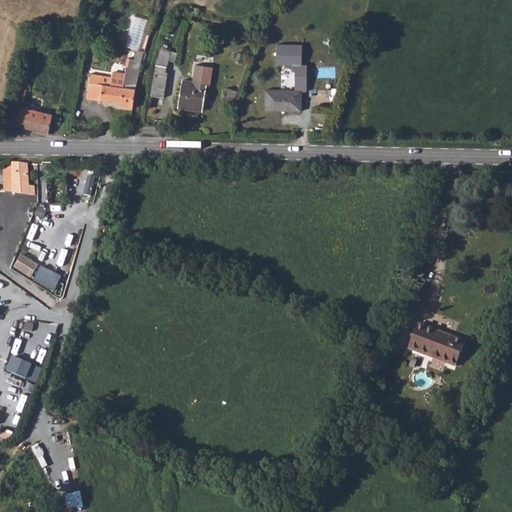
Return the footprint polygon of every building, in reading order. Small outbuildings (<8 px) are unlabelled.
[(304,46),(279,45),(279,67),(295,67),(304,67),(304,46)] [(162,49),(160,63),(170,63),(172,51),(162,49)] [(88,99),(121,104),(121,108),(133,109),(134,103),(136,86),(140,69),(120,66),(120,77),(127,77),(127,87),(120,87),(112,86),(112,79),(93,75),(88,99)] [(304,67),(295,67),(294,92),(303,93),(307,93),(306,67),(304,67)] [(154,76),(151,97),(164,98),(167,78),(154,76)] [(183,81),(180,107),(204,110),(207,84),(183,81)] [(24,105),(27,88),(19,86),(16,104),(24,105)] [(268,92),(268,110),(302,111),(303,93),(294,92),(268,92)] [(6,110),(3,123),(48,134),(53,117),(14,106),(12,112),(6,110)] [(13,164),(12,185),(12,194),(28,196),(31,196),(31,186),(27,186),(27,185),(27,164),(13,164)] [(68,180),(47,181),(47,200),(68,199),(68,180)] [(45,217),(47,207),(38,205),(36,215),(45,217)] [(34,222),(28,238),(42,244),(49,228),(34,222)] [(23,253),(14,266),(32,277),(40,264),(23,253)] [(34,279),(55,291),(63,276),(42,264),(34,279)] [(22,318),(14,351),(45,358),(53,325),(22,318)] [(404,346),(453,364),(461,342),(413,324),(404,346)] [(17,353),(11,370),(33,378),(39,361),(17,353)] [(70,505),(82,505),(82,495),(70,495),(70,505)]
